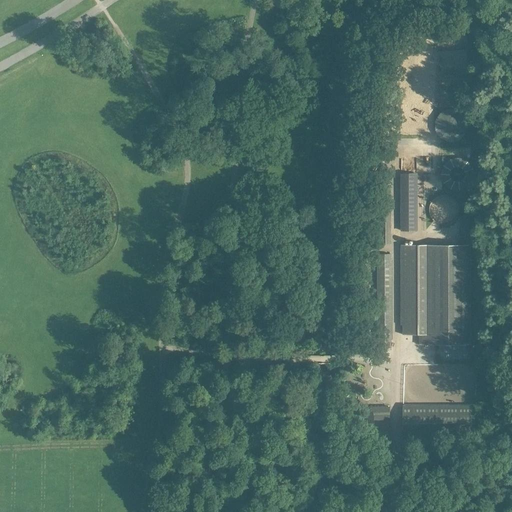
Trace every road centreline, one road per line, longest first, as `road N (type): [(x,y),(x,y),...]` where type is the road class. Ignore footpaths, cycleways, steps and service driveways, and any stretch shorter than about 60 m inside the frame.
road 1 (unknown): [(96,0),(159,96),(188,166),(165,271),(164,410),(145,511)]
road 2 (track): [(396,356),(309,359),(160,346)]
